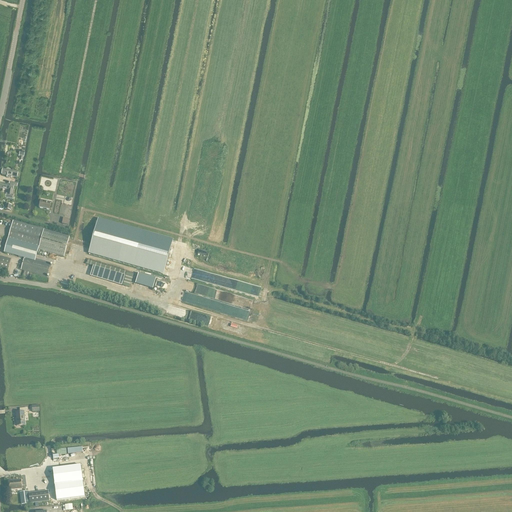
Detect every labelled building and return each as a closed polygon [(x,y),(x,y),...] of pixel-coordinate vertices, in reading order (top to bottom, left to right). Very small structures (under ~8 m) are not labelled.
[(3,170),(2,175),(7,176),(7,178),(11,179),(12,177),(17,178),(18,173),(9,171),(10,170),(9,169),(8,169),(7,170),(6,171),(3,170)] [(12,196),(14,186),(9,185),(0,184),(0,189),(9,191),(8,195),(7,195),(6,199),(13,200),(13,199),(14,199),(14,197),(14,196),(12,196)] [(50,210),(51,203),(41,201),(39,208),(50,210)] [(173,240),(98,220),(89,255),(163,276),(173,240)] [(11,227),(8,241),(38,250),(64,257),(69,238),(44,230),(13,222),(11,227)] [(8,241),(4,253),(24,259),(25,258),(36,261),(38,250),(8,241)] [(0,269),(8,272),(11,260),(0,257),(0,269)] [(24,259),(21,271),(24,272),(23,277),(29,279),(31,274),(47,278),(51,265),(41,262),(36,261),(25,258),(24,259)] [(133,274),(87,261),(86,265),(93,267),(90,277),(129,289),(133,274)] [(156,281),(138,275),(135,285),(153,291),(156,281)] [(24,413),(28,412),(28,408),(20,409),(20,413),(16,413),(17,426),(25,426),(24,413)] [(81,466),(52,469),(56,501),(85,497),(81,466)] [(21,481),(9,482),(10,490),(22,489),(21,481)] [(48,491),(29,494),(30,504),(50,502),(48,491)] [(28,492),(20,493),(21,505),(29,504),(28,492)]
